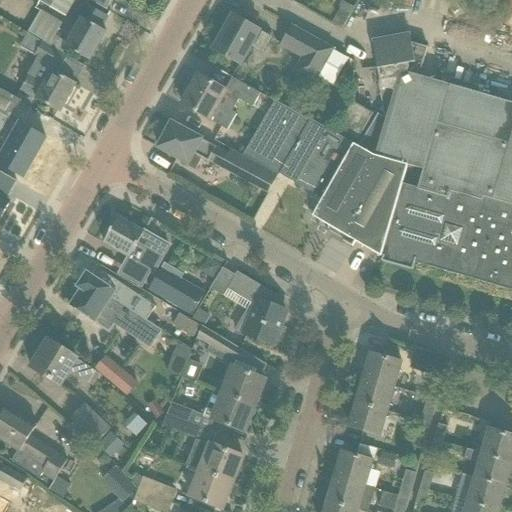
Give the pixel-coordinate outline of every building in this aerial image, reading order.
[(75,0),(39,0),(39,1),(67,17),(75,0)] [(124,0),(87,0),(106,10),(107,9),(105,9),(110,0),(118,0),(123,2),(124,0)] [(331,23),(342,29),(354,8),(341,0),(338,7),(340,8),(331,23)] [(78,22),(64,47),(89,61),(106,32),(101,29),(108,17),(84,3),(74,20),(78,22)] [(260,32),(260,31),(232,15),(213,50),(240,66),(252,46),(262,51),(270,38),(260,32)] [(300,71),(315,79),(332,50),(292,27),(281,46),(307,60),(300,71)] [(406,172),(381,256),(383,257),(381,262),(412,271),(415,260),(444,268),(442,275),(453,278),(455,271),(511,287),(511,103),(417,76),(419,70),(421,70),(428,48),(411,43),(410,35),(373,42),(381,88),(394,90),(375,156),(406,172)] [(35,55),(60,69),(66,57),(42,43),(35,55)] [(20,91),(43,103),(60,113),(76,85),(51,71),(44,84),(29,75),(20,91)] [(237,115),(233,112),(239,101),(252,108),(260,94),(232,78),(225,91),(198,75),(182,105),(228,131),(237,115)] [(0,165),(24,178),(46,139),(19,124),(11,119),(21,101),(0,89),(0,165)] [(341,98),(332,112),(343,118),(351,104),(341,98)] [(279,175),(322,199),(323,200),(355,145),(310,120),(310,121),(274,101),(244,156),(243,157),(251,161),(279,175)] [(337,128),(357,140),(373,114),(352,102),(351,104),(343,118),(337,128)] [(171,123),(158,148),(187,164),(186,166),(195,171),(202,158),(221,168),(228,155),(189,133),(171,123)] [(381,257),(381,256),(406,172),(375,156),(355,145),(323,200),(322,199),(312,217),(313,217),(311,221),(320,226),(317,231),(325,235),(327,231),(343,240),(343,241),(352,247),(355,242),(381,257)] [(251,161),(241,179),(268,194),(279,175),(251,161)] [(6,200),(16,182),(0,172),(0,219),(10,202),(6,200)] [(128,259),(153,273),(169,246),(144,232),(118,217),(111,230),(109,228),(103,238),(106,239),(103,243),(128,258),(128,259)] [(208,256),(203,264),(205,273),(213,278),(221,263),(208,256)] [(149,290),(192,315),(205,294),(162,268),(149,290)] [(76,288),(80,290),(106,307),(112,298),(116,292),(87,272),(76,288)] [(235,275),(227,289),(254,305),(248,319),(245,317),(236,331),(235,332),(250,338),(274,347),(277,340),(280,341),(285,329),(282,328),(286,318),(283,317),(286,310),(273,306),(277,296),(274,294),(237,272),(235,275)] [(151,349),(162,331),(127,308),(112,298),(106,307),(80,290),(69,306),(109,332),(114,324),(151,349)] [(199,308),(191,320),(200,325),(201,326),(202,327),(210,315),(199,308)] [(180,313),(173,325),(193,337),(200,325),(191,320),(180,313)] [(235,361),(223,394),(255,407),(265,380),(255,376),(260,361),(248,354),(204,327),(197,338),(235,361)] [(96,371),(77,359),(64,351),(47,340),(46,342),(43,340),(35,352),(39,354),(30,367),(47,378),(60,386),(69,371),(88,383),(96,371)] [(179,375),(191,351),(180,346),(168,369),(179,375)] [(416,351),(411,369),(422,372),(427,354),(416,351)] [(370,354),(363,378),(395,388),(402,363),(370,354)] [(112,383),(127,396),(137,384),(122,371),(112,383)] [(435,372),(428,397),(437,400),(444,375),(435,372)] [(363,378),(356,403),(388,412),(395,388),(363,378)] [(255,407),(223,394),(213,390),(203,417),(244,433),(255,407)] [(424,412),(420,422),(430,425),(433,415),(437,400),(428,397),(424,412)] [(172,403),(167,416),(190,425),(195,412),(172,403)] [(388,412),(356,403),(348,428),(380,437),(388,412)] [(72,420),(96,443),(110,429),(86,405),(72,420)] [(67,462),(57,456),(30,438),(37,426),(6,406),(0,416),(0,440),(17,452),(12,461),(9,460),(9,461),(41,482),(41,480),(39,479),(42,474),(54,482),(49,489),(63,498),(71,486),(57,477),(67,462)] [(190,425),(167,416),(162,427),(186,436),(190,425)] [(430,425),(420,422),(413,446),(423,449),(430,425)] [(439,424),(434,440),(443,442),(447,427),(439,424)] [(511,436),(488,429),(481,454),(511,462),(511,436)] [(98,445),(111,458),(124,445),(110,432),(98,445)] [(200,471),(232,484),(242,457),(210,445),(210,446),(196,440),(186,465),(200,471)] [(443,442),(434,440),(429,455),(438,458),(443,442)] [(479,463),(474,478),(506,487),(511,464),(511,462),(481,454),(467,450),(464,459),(479,463)] [(341,452),(334,477),(366,486),(373,461),(341,452)] [(0,475),(0,481),(20,493),(27,480),(5,467),(0,475)] [(101,480),(122,503),(136,490),(115,467),(101,480)] [(232,484),(200,471),(190,497),(222,510),(232,484)] [(406,471),(398,496),(408,499),(415,474),(406,471)] [(424,472),(420,488),(429,491),(433,475),(424,472)] [(131,479),(139,487),(142,478),(138,474),(131,479)] [(139,488),(139,489),(173,503),(177,491),(143,477),(142,479),(142,478),(139,487),(139,488)] [(334,477),(327,501),(359,511),(366,486),(334,477)] [(474,478),(467,501),(499,511),(506,487),(474,478)] [(429,491),(420,488),(416,503),(424,506),(429,491)] [(168,511),(173,503),(139,489),(134,501),(161,511),(168,511)] [(394,511),(393,511),(404,511),(408,499),(398,496),(383,492),(379,507),(394,511)] [(0,511),(3,511),(8,504),(0,499),(0,511)] [(358,511),(359,511),(327,501),(323,511),(358,511)] [(498,511),(499,511),(467,501),(464,511),(498,511)]
